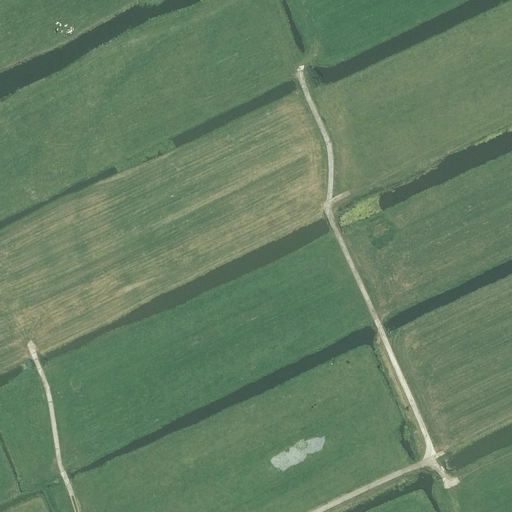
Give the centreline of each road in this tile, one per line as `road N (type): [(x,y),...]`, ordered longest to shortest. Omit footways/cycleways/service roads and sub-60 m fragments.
road 1 (track): [(299,75),(330,145),(329,211),(433,457),(449,482),(511,455)]
road 2 (track): [(455,0),(346,49),(310,55),(299,75),(281,72),(149,112)]
road 3 (track): [(75,511),(32,342),(84,321)]
road 4 (track): [(433,457),(320,511)]
